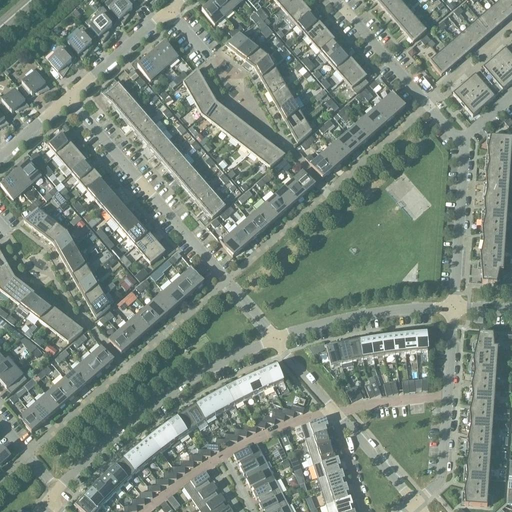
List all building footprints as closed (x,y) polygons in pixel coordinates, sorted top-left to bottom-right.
[(135,4),(131,0),(112,0),(106,6),(109,10),(123,26),(130,17),(127,14),(132,10),(131,8),(135,4)] [(223,0),(216,0),(211,4),(224,19),(233,11),(223,0)] [(240,0),(223,0),(233,11),(242,3),(240,0)] [(272,0),(280,8),(290,0),(272,0)] [(290,0),(280,8),(288,17),(302,5),(297,0),(290,0)] [(380,0),(377,3),(384,11),(397,0),(380,0)] [(397,0),(384,11),(391,19),(405,8),(398,0),(397,0)] [(511,9),(504,0),(502,0),(495,6),(507,20),(511,15),(511,9)] [(452,2),(447,7),(451,11),(456,7),(452,2)] [(224,19),(211,4),(202,13),(214,27),(224,19)] [(288,17),(296,27),(310,15),(302,5),(288,17)] [(495,6),(487,13),(499,27),(507,20),(495,6)] [(112,28),(111,26),(111,25),(115,22),(106,12),(103,8),(94,16),(94,18),(96,21),(91,25),(89,28),(103,44),(110,34),(107,32),(112,28)] [(391,19),(398,28),(412,16),(405,8),(391,19)] [(256,13),(255,14),(259,18),(263,23),(264,22),(267,20),(270,18),(262,9),(260,10),(257,13),(256,13)] [(487,13),(479,20),(491,34),(499,27),(487,13)] [(250,19),(254,23),(259,18),(255,14),(250,19)] [(296,27),(304,36),(318,24),(310,15),(296,27)] [(398,28),(405,36),(419,24),(412,16),(398,28)] [(479,20),(471,28),(482,41),(491,34),(479,20)] [(304,36),(312,45),(326,33),(318,24),(304,36)] [(419,24),(405,36),(413,44),(426,32),(419,24)] [(239,25),(234,30),(237,34),(242,30),(239,25)] [(267,28),(261,33),(266,40),(273,35),(273,34),(271,33),(267,28)] [(471,28),(462,35),(474,48),(482,41),(471,28)] [(92,45),(90,44),(94,40),(86,30),(68,45),(83,62),(89,52),(87,49),(92,45)] [(237,34),(234,30),(228,35),(232,39),(237,34)] [(312,45),(320,54),(334,42),(326,33),(312,45)] [(235,56),(249,43),(256,37),(253,34),(245,40),(239,35),(225,48),(235,56)] [(462,35),(454,42),(466,55),(474,48),(462,35)] [(290,40),(285,44),(289,49),(294,45),(290,40)] [(320,54),(328,63),(342,51),(334,42),(320,54)] [(454,42),(446,49),(458,62),(466,55),(454,42)] [(235,56),(245,63),(259,51),(249,43),(235,56)] [(165,44),(156,52),(169,67),(178,59),(165,44)] [(277,44),(272,48),(276,52),(277,51),(280,48),(277,44)] [(511,44),(506,50),(505,50),(483,69),(483,70),(476,76),(475,76),(453,96),(473,118),(495,99),(495,98),(502,92),(503,92),(511,83),(511,44)] [(297,56),(302,52),(298,47),(293,51),(297,56)] [(70,61),(74,58),(66,48),(48,63),(62,79),(69,70),(67,67),(71,63),(70,61)] [(446,49),(438,56),(450,70),(458,62),(446,49)] [(255,71),(269,58),(274,54),(270,50),(265,55),(259,51),(245,63),(255,71)] [(328,63),(336,72),(350,60),(342,51),(328,63)] [(156,52),(147,60),(159,75),(169,67),(156,52)] [(450,70),(438,56),(429,64),(441,77),(450,70)] [(301,62),(305,67),(310,62),(306,57),(301,62)] [(255,71),(261,81),(275,69),(269,58),(255,71)] [(159,75),(147,60),(137,69),(150,83),(159,75)] [(336,72),(344,81),(358,69),(350,60),(336,72)] [(310,62),(305,67),(309,72),(315,67),(310,62)] [(299,64),(294,69),(298,74),(303,69),(299,64)] [(261,81),(267,92),(281,80),(275,69),(261,81)] [(358,69),(344,81),(356,96),(369,85),(364,80),(366,78),(358,69)] [(129,76),(133,82),(139,78),(134,72),(129,76)] [(183,84),(189,95),(203,83),(197,72),(183,84)] [(183,73),(178,78),(182,82),(187,78),(183,73)] [(39,96),(49,90),(35,74),(18,89),(26,99),(30,95),(32,97),(37,93),(39,96)] [(182,82),(178,78),(173,83),(177,87),(182,82)] [(267,92),(273,102),(287,90),(281,80),(267,92)] [(325,81),(320,85),(326,91),(330,87),(325,81)] [(311,86),(316,91),(320,88),(315,82),(311,86)] [(370,87),(373,91),(379,86),(375,82),(370,87)] [(103,98),(112,106),(126,94),(116,83),(110,91),(111,92),(103,98)] [(189,95),(195,106),(210,94),(203,83),(189,95)] [(273,102),(279,113),(293,101),(287,90),(273,102)] [(366,90),(360,95),(364,99),(369,94),(366,90)] [(323,91),(316,97),(319,102),(326,95),(323,91)] [(10,113),(12,115),(17,111),(19,113),(29,108),(15,92),(0,104),(0,110),(6,117),(10,113)] [(160,97),(163,102),(167,98),(169,97),(165,93),(160,97)] [(112,106),(119,114),(133,102),(126,94),(112,106)] [(195,106),(202,117),(216,105),(210,94),(195,106)] [(392,95),(383,102),(396,117),(405,109),(392,94),(392,95)] [(364,99),(360,95),(355,99),(359,104),(364,99)] [(309,96),(301,102),(305,107),(313,100),(309,96)] [(167,98),(163,102),(167,106),(168,107),(172,103),(167,98)] [(293,101),(279,113),(285,124),(299,112),(293,101)] [(119,114),(126,122),(140,110),(133,102),(119,114)] [(383,102),(374,110),(387,125),(396,117),(383,102)] [(202,117),(211,124),(225,112),(216,105),(202,117)] [(347,106),(342,111),(346,115),(351,110),(347,106)] [(126,122),(134,130),(147,118),(140,110),(126,122)] [(374,110),(365,118),(378,133),(387,125),(374,110)] [(346,115),(342,111),(337,115),(341,120),(346,115)] [(211,124),(221,132),(235,120),(225,112),(211,124)] [(285,124),(291,134),(305,122),(299,112),(285,124)] [(0,130),(9,126),(0,115),(0,130)] [(134,130),(141,138),(154,126),(147,118),(134,130)] [(365,118),(356,126),(368,140),(378,133),(365,118)] [(221,132),(231,139),(245,127),(235,120),(221,132)] [(305,122),(291,134),(298,146),(312,133),(305,122)] [(329,122),(324,126),(328,131),(333,126),(329,122)] [(141,138),(148,146),(161,135),(154,126),(141,138)] [(328,131),(324,126),(319,131),(323,135),(328,131)] [(356,126),(347,134),(359,148),(368,140),(356,126)] [(231,139),(240,147),(254,134),(245,127),(231,139)] [(45,145),(56,157),(69,145),(63,134),(54,142),(52,141),(45,145)] [(240,147),(250,154),(264,142),(254,134),(240,147)] [(347,134),(338,142),(350,156),(359,148),(347,134)] [(148,146),(155,154),(168,143),(161,135),(148,146)] [(199,136),(196,139),(200,144),(204,140),(199,135),(199,136)] [(311,138),(306,142),(310,146),(315,142),(311,138)] [(482,284),(497,285),(499,277),(499,272),(503,273),(511,144),(511,139),(490,138),(488,149),(487,149),(489,165),(486,175),(485,175),(487,191),(484,201),(485,218),(483,228),(482,228),(483,244),(481,254),(480,254),(482,284)] [(250,154),(260,162),(274,149),(264,142),(250,154)] [(310,146),(306,142),(301,147),(304,151),(310,146)] [(338,142),(329,150),(341,164),(350,156),(338,142)] [(155,154),(162,163),(175,151),(168,143),(155,154)] [(207,144),(203,147),(209,153),(212,150),(207,144)] [(56,157),(63,166),(77,154),(69,145),(56,157)] [(274,149),(260,162),(270,170),(284,157),(274,149)] [(329,150),(319,158),(332,172),(341,164),(329,150)] [(162,163),(169,171),(183,159),(175,151),(162,163)] [(63,166),(71,175),(85,163),(77,154),(63,166)] [(310,156),(305,160),(310,166),(323,180),(332,172),(319,158),(315,162),(310,156)] [(169,171),(176,179),(190,167),(183,159),(169,171)] [(42,161),(37,166),(40,170),(45,166),(46,165),(42,161)] [(285,161),(280,165),(283,169),(289,165),(285,161)] [(222,162),(219,165),(224,171),(228,167),(223,162),(222,162)] [(71,175),(79,184),(93,172),(85,163),(71,175)] [(29,164),(19,172),(32,186),(41,178),(29,164)] [(283,169),(280,165),(274,170),(278,174),(283,169)] [(45,166),(40,170),(48,179),(53,174),(45,166)] [(176,179),(183,187),(197,175),(190,167),(176,179)] [(19,172),(10,180),(23,194),(32,186),(19,172)] [(79,184),(87,193),(101,181),(93,172),(79,184)] [(302,173),(293,181),(306,195),(315,187),(302,172),(302,173)] [(183,187),(190,195),(204,184),(197,175),(183,187)] [(59,178),(56,181),(60,185),(60,184),(63,182),(65,180),(61,176),(59,178)] [(267,176),(261,181),(265,185),(270,181),(267,176)] [(23,194),(10,180),(1,188),(13,202),(23,194)] [(87,193),(95,202),(109,190),(101,181),(87,193)] [(265,185),(261,181),(256,186),(260,190),(265,185)] [(293,181),(284,189),(297,203),(306,195),(293,181)] [(190,195),(198,203),(211,192),(204,184),(190,195)] [(54,189),(49,194),(53,198),(58,193),(54,189)] [(64,189),(58,194),(62,198),(66,195),(68,193),(64,189)] [(284,189),(275,196),(288,211),(297,203),(284,189)] [(95,202),(103,211),(117,199),(109,190),(95,202)] [(198,203),(205,212),(218,200),(211,192),(198,203)] [(249,192),(243,197),(247,201),(252,196),(249,192)] [(53,198),(51,200),(59,209),(65,203),(66,203),(62,198),(58,194),(58,193),(53,198)] [(71,200),(66,195),(62,198),(66,203),(67,204),(71,200)] [(275,196),(266,204),(278,219),(288,211),(275,196)] [(117,199),(103,211),(111,220),(125,208),(122,205),(123,203),(123,202),(119,197),(117,199)] [(247,201),(243,197),(238,201),(242,206),(247,201)] [(218,200),(205,212),(212,220),(225,208),(218,200)] [(37,201),(32,205),(36,209),(41,205),(37,201)] [(76,202),(72,206),(80,215),(84,211),(76,202)] [(65,203),(59,209),(62,213),(69,207),(65,203)] [(266,204),(257,212),(269,227),(278,219),(266,204)] [(36,209),(32,205),(27,210),(31,214),(36,209)] [(111,220),(119,229),(133,217),(125,208),(111,220)] [(230,208),(225,212),(229,217),(234,212),(230,208)] [(24,223),(34,231),(48,219),(38,211),(24,223)] [(229,217),(225,212),(220,217),(224,221),(229,217)] [(257,212),(248,220),(260,235),(269,227),(257,212)] [(88,216),(83,219),(87,223),(88,225),(92,221),(88,216)] [(119,229),(126,238),(140,226),(138,223),(139,222),(139,220),(135,216),(133,218),(133,217),(119,229)] [(78,217),(71,223),(75,227),(77,225),(81,221),(78,217)] [(34,231),(44,238),(58,226),(48,219),(34,231)] [(92,221),(88,225),(92,229),(97,225),(93,220),(92,221)] [(216,220),(211,225),(214,229),(220,225),(216,220)] [(248,220),(239,228),(251,243),(260,235),(248,220)] [(81,221),(77,225),(81,230),(85,226),(81,221)] [(44,238),(53,246),(67,234),(58,226),(44,238)] [(134,247),(148,235),(151,233),(147,229),(145,228),(143,230),(140,226),(126,238),(134,247)] [(239,228),(229,236),(242,251),(251,243),(239,228)] [(89,230),(82,237),(85,240),(92,234),(89,230)] [(103,233),(99,237),(103,242),(107,238),(103,233)] [(53,246),(59,256),(73,244),(67,234),(53,246)] [(134,247),(142,256),(156,244),(148,235),(134,247)] [(242,251),(229,236),(221,244),(220,244),(233,259),(242,251)] [(108,239),(104,243),(110,250),(114,246),(108,239)] [(59,256),(65,267),(80,255),(73,244),(59,256)] [(156,244),(142,256),(150,266),(164,254),(156,244)] [(117,248),(112,252),(118,260),(123,256),(117,248)] [(65,267),(72,278),(86,266),(80,255),(65,267)] [(97,255),(95,257),(91,261),(95,265),(101,259),(97,255)] [(113,258),(103,267),(108,272),(118,263),(113,258)] [(174,258),(168,262),(172,267),(177,262),(174,258)] [(0,260),(0,276),(8,269),(2,259),(0,260)] [(72,278),(78,288),(92,276),(86,266),(72,278)] [(164,266),(159,270),(163,274),(168,270),(164,266)] [(0,276),(0,291),(0,292),(14,280),(8,269),(0,276)] [(191,270),(182,278),(194,292),(204,284),(191,269),(190,270),(191,270)] [(163,274),(159,270),(154,275),(157,279),(163,274)] [(138,274),(134,278),(139,283),(143,279),(138,274)] [(78,288),(84,299),(98,287),(92,276),(78,288)] [(129,276),(124,280),(131,289),(136,284),(129,276)] [(182,278),(173,285),(185,300),(194,292),(182,278)] [(0,292),(10,300),(24,287),(14,280),(0,292)] [(146,281),(141,286),(145,290),(150,286),(146,281)] [(112,284),(104,291),(107,294),(115,287),(112,284)] [(173,285),(164,293),(176,308),(185,300),(173,285)] [(145,290),(141,286),(136,291),(139,295),(145,290)] [(10,300),(20,307),(34,295),(24,287),(10,300)] [(84,299),(90,310),(104,297),(98,287),(84,299)] [(164,293),(155,301),(167,316),(176,308),(164,293)] [(104,297),(90,310),(96,321),(114,305),(107,294),(104,297)] [(20,307),(29,315),(43,302),(34,295),(20,307)] [(128,297),(123,302),(126,306),(132,301),(128,297)] [(155,301),(145,309),(158,324),(167,316),(155,301)] [(29,315),(39,322),(53,310),(43,302),(29,315)] [(126,306),(123,302),(117,306),(121,311),(126,306)] [(145,309),(136,317),(149,332),(158,324),(145,309)] [(39,322),(49,330),(63,317),(53,310),(39,322)] [(110,313),(105,318),(108,322),(114,317),(110,313)] [(10,317),(5,321),(12,327),(16,322),(10,317)] [(49,330),(59,337),(72,325),(63,317),(49,330)] [(136,317),(127,325),(140,340),(149,332),(136,317)] [(108,322),(105,318),(99,322),(103,326),(108,322)] [(72,325),(59,337),(69,345),(83,333),(72,325)] [(127,325),(118,333),(131,348),(140,340),(127,325)] [(25,327),(21,331),(25,335),(29,331),(25,327)] [(131,348),(118,333),(109,341),(108,341),(121,356),(131,348)] [(419,334),(415,335),(416,355),(427,354),(426,333),(419,333),(419,334)] [(408,335),(404,336),(406,356),(416,355),(415,335),(415,334),(408,334),(408,335)] [(463,496),(464,496),(465,507),(487,509),(498,349),(494,349),(493,335),(479,334),(472,364),(473,364),(474,374),(470,390),(471,390),(472,400),(469,416),(470,416),(470,427),(467,443),(468,443),(469,453),(465,469),(466,469),(467,480),(463,496)] [(397,337),(393,337),(395,357),(406,356),(404,336),(404,335),(397,335),(397,337)] [(83,336),(78,341),(82,345),(87,340),(83,336)] [(386,338),(382,339),(385,358),(395,357),(393,337),(392,336),(385,337),(386,338)] [(374,340),(370,340),(374,360),(385,358),(382,339),(381,337),(374,338),(374,340)] [(363,341),(359,342),(363,362),(374,360),(370,340),(370,339),(363,340),(363,341)] [(82,345),(78,341),(73,345),(77,349),(82,345)] [(352,343),(348,344),(353,364),(363,362),(359,342),(359,341),(352,342),(352,343)] [(341,346),(337,347),(342,366),(353,364),(348,344),(348,343),(341,345),(341,346)] [(32,346),(26,351),(30,355),(37,349),(32,346)] [(342,366),(337,347),(337,346),(330,347),(331,348),(326,349),(331,369),(342,366)] [(48,347),(44,352),(53,358),(56,353),(48,347)] [(101,348),(92,356),(104,370),(114,362),(101,347),(100,348),(101,348)] [(38,351),(32,356),(37,361),(42,356),(38,351)] [(65,352),(60,356),(64,361),(69,356),(65,352)] [(0,381),(15,368),(4,356),(0,359),(0,381)] [(64,361),(60,356),(55,361),(59,365),(64,361)] [(92,356),(83,364),(95,378),(104,370),(92,356)] [(83,364),(74,372),(86,386),(95,378),(83,364)] [(269,369),(266,371),(274,389),(284,385),(276,365),(269,368),(269,369)] [(15,368),(0,381),(0,383),(7,391),(7,390),(11,394),(27,381),(15,368)] [(47,368),(42,372),(46,376),(51,372),(47,368)] [(259,374),(255,375),(264,393),(274,389),(266,371),(265,370),(259,373),(259,374)] [(46,376),(42,372),(37,377),(40,381),(46,376)] [(74,372),(65,380),(77,394),(86,386),(74,372)] [(245,380),(254,398),(256,403),(265,399),(263,394),(264,393),(255,375),(255,374),(248,377),(249,378),(245,380)] [(239,383),(235,385),(244,403),(254,398),(245,380),(245,379),(238,382),(239,383)] [(65,380),(55,388),(68,402),(77,394),(65,380)] [(395,382),(389,384),(392,396),(398,395),(395,382)] [(29,383),(24,388),(27,392),(33,388),(29,383)] [(376,383),(370,385),(375,397),(380,395),(376,383)] [(229,388),(225,390),(235,408),(244,403),(235,385),(235,384),(228,387),(229,388)] [(392,396),(389,384),(383,385),(386,397),(392,396)] [(375,397),(370,385),(365,388),(369,399),(375,397)] [(357,387),(351,390),(357,401),(362,398),(357,387)] [(27,392),(24,388),(19,393),(22,397),(27,392)] [(55,388),(46,396),(59,410),(68,402),(55,388)] [(219,394),(215,396),(225,413),(235,408),(225,390),(225,389),(218,393),(219,394)] [(357,401),(351,390),(346,392),(352,404),(357,401)] [(209,399),(206,401),(216,418),(225,413),(215,396),(215,394),(209,398),(209,399)] [(18,400),(15,396),(9,401),(13,405),(18,400)] [(46,396),(37,404),(50,418),(59,410),(46,396)] [(199,405),(196,407),(207,424),(216,418),(206,401),(205,400),(199,404),(199,405)] [(37,404),(28,411),(41,426),(50,418),(37,404)] [(190,411),(186,413),(197,429),(207,424),(196,407),(195,406),(189,410),(190,411)] [(291,412),(295,413),(303,415),(304,409),(292,406),(291,412)] [(281,415),(285,416),(293,419),(295,413),(291,412),(282,409),(281,415)] [(41,426),(28,411),(19,419),(18,419),(31,434),(41,426)] [(181,417),(177,419),(188,435),(197,429),(186,413),(186,412),(180,416),(181,417)] [(273,413),(271,419),(275,420),(284,422),(285,416),(281,415),(273,413)] [(262,423),(266,424),(274,426),(275,420),(271,419),(263,417),(262,423)] [(171,423),(168,425),(179,442),(188,435),(177,419),(176,418),(171,422),(171,423)] [(301,427),(305,440),(327,433),(326,428),(328,427),(326,419),(301,427)] [(253,421),(252,427),(256,428),(265,430),(266,424),(262,423),(253,421)] [(162,430),(159,432),(171,448),(179,442),(168,425),(167,424),(161,429),(162,430)] [(244,426),(243,432),(247,432),(255,434),(256,428),(252,427),(244,426)] [(153,436),(150,439),(162,454),(171,448),(159,432),(158,431),(152,435),(153,436)] [(305,440),(309,453),(331,446),(330,441),(332,440),(330,432),(327,433),(305,440)] [(144,443),(141,446),(154,461),(162,454),(150,439),(149,438),(143,442),(144,443)] [(135,450),(132,453),(145,468),(154,461),(141,446),(140,445),(135,449),(135,450)] [(239,463),(242,468),(263,457),(257,445),(233,457),(237,464),(239,463)] [(309,453),(313,467),(336,459),(334,454),(336,453),(334,446),(331,446),(309,453)] [(0,465),(9,458),(2,450),(0,451),(0,465)] [(127,457),(124,460),(137,475),(145,468),(132,453),(132,452),(126,456),(127,457)] [(242,468),(240,469),(243,476),(246,475),(248,480),(269,469),(272,468),(269,463),(267,464),(263,457),(242,468)] [(118,465),(115,467),(129,482),(137,475),(124,460),(123,459),(118,464),(118,465)] [(296,459),(289,461),(292,468),(294,473),(295,472),(300,470),(298,465),(296,459)] [(313,467),(317,480),(340,473),(338,467),(340,466),(338,459),(336,459),(313,467)] [(110,472),(107,475),(121,489),(129,482),(115,467),(109,471),(110,472)] [(252,487),(255,493),(276,482),(269,469),(248,480),(246,482),(250,489),(252,487)] [(295,473),(294,475),(296,480),(303,478),(301,471),(295,473)] [(317,480),(321,493),(344,486),(342,480),(345,480),(342,472),(340,473),(317,480)] [(99,483),(98,482),(113,497),(121,489),(107,475),(106,474),(101,479),(102,480),(99,483)] [(183,488),(191,500),(211,486),(207,482),(210,480),(205,474),(183,488)] [(295,480),(289,483),(292,489),(298,486),(295,480)] [(91,491),(90,490),(105,505),(113,497),(98,482),(93,487),(94,488),(91,491)] [(259,500),(261,505),(282,494),(276,482),(255,493),(252,494),(256,501),(259,500)] [(191,500),(199,511),(219,498),(215,493),(217,491),(213,485),(211,486),(191,500)] [(321,493),(325,506),(348,499),(346,494),(349,493),(346,485),(344,486),(321,493)] [(86,496),(84,499),(97,511),(98,511),(105,505),(90,490),(85,495),(86,496)] [(264,511),(265,511),(264,511),(277,511),(288,506),(282,494),(261,505),(259,506),(261,511),(264,511)] [(199,511),(222,511),(226,509),(223,504),(225,503),(221,496),(219,498),(199,511)] [(172,497),(168,500),(167,501),(175,511),(180,507),(172,497)] [(97,511),(84,499),(83,498),(78,503),(79,504),(76,508),(80,511),(97,511)] [(325,506),(327,511),(351,511),(350,507),(353,506),(350,498),(348,499),(325,506)] [(171,511),(164,503),(159,507),(162,511),(171,511)]
